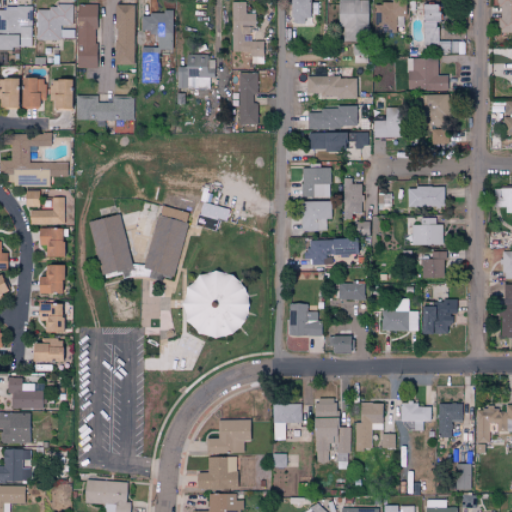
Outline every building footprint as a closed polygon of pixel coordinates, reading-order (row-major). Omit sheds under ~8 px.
[(288,0),(289,24),(306,24),(306,0),(288,0)] [(367,0),(337,0),(337,27),(343,27),(342,40),(355,41),(355,33),(367,34),(367,0)] [(511,0),(497,0),(497,33),(511,33),(511,0)] [(231,52),(244,53),(244,65),(263,65),(263,41),(244,41),(244,34),(254,34),(254,14),(246,13),(247,2),(232,2),(231,52)] [(394,33),(395,26),(401,26),(402,3),(373,3),(373,13),(377,13),(377,23),(374,22),(374,33),(394,33)] [(96,4),(77,4),(76,68),(95,68),(96,4)] [(421,45),(438,45),(439,27),(436,27),(437,5),(422,4),(421,45)] [(133,65),(133,5),(114,5),(114,65),(133,65)] [(60,41),(60,25),(73,26),(73,7),(36,6),(35,40),(60,41)] [(0,48),(31,49),(31,8),(0,7),(0,48)] [(158,83),(158,53),(171,53),(171,13),(140,13),(140,33),(156,33),(156,47),(141,47),(141,83),(158,83)] [(439,53),(457,53),(457,42),(440,41),(439,53)] [(185,55),(184,67),(176,66),(175,88),(186,88),(186,77),(213,78),(214,57),(185,55)] [(446,90),(446,75),(437,76),(437,59),(407,59),(407,90),(446,90)] [(257,94),(256,73),(238,73),(239,125),(256,124),(255,94),(257,94)] [(355,98),(355,77),(305,77),(305,94),(319,93),(319,98),(355,98)] [(0,108),(15,108),(16,79),(0,78),(0,108)] [(45,100),(44,79),(19,79),(20,108),(37,108),(37,100),(45,100)] [(50,109),(69,109),(69,80),(51,80),(50,109)] [(111,103),(96,103),(96,96),(75,95),(74,120),(132,121),(133,97),(111,96),(111,103)] [(418,96),(419,127),(447,126),(446,95),(418,96)] [(511,101),(504,102),(504,116),(502,116),(503,136),(511,135),(511,101)] [(356,127),(355,107),(321,107),(321,113),(306,113),(307,129),(356,127)] [(373,121),(372,137),(399,138),(400,108),(385,107),(384,121),(373,121)] [(430,144),(447,144),(447,130),(430,130),(430,144)] [(29,163),(28,146),(50,146),(50,133),(9,134),(9,161),(0,160),(0,168),(5,168),(5,185),(45,185),(45,177),(66,177),(66,162),(29,163)] [(367,147),(367,133),(307,134),(308,151),(343,151),(342,143),(354,143),(354,147),(367,147)] [(330,168),(302,168),(301,197),(329,198),(330,168)] [(360,214),(361,185),(343,184),(342,213),(360,214)] [(406,187),(406,207),(443,207),(443,188),(406,187)] [(511,188),(493,188),(493,207),(504,207),(504,213),(511,212),(511,188)] [(39,207),(38,191),(24,191),(25,207),(39,207)] [(29,211),(29,225),(64,224),(63,197),(51,198),(51,210),(29,211)] [(301,231),(325,231),(325,220),(330,219),(330,201),(301,202),(301,231)] [(143,270),(173,277),(188,213),(158,206),(143,270)] [(227,212),(201,206),(198,217),(196,217),(194,226),(207,229),(209,223),(202,222),(203,217),(224,222),(227,212)] [(87,222),(100,275),(131,269),(118,215),(87,222)] [(442,244),(442,224),(435,224),(435,218),(419,218),(419,225),(410,225),(411,245),(442,244)] [(38,245),(45,245),(46,258),(62,257),(61,228),(37,229),(38,245)] [(308,240),(308,250),(302,250),(302,260),(310,259),(310,265),(331,265),(331,256),(355,256),(354,239),(308,240)] [(511,251),(501,251),(501,278),(511,278),(511,251)] [(421,277),(443,277),(443,252),(420,252),(421,277)] [(61,294),(62,266),(45,265),(45,277),(37,277),(37,294),(61,294)] [(183,322),(194,328),(195,336),(203,334),(210,338),(237,332),(247,313),(245,303),(241,283),(219,271),(196,276),(192,284),(183,286),(185,294),(179,305),(183,322)] [(0,275),(0,296),(10,293),(2,275),(0,275)] [(364,299),(364,282),(338,283),(338,300),(364,299)] [(381,310),(380,331),(417,331),(417,312),(408,311),(408,299),(394,299),(394,311),(381,310)] [(449,334),(449,314),(454,314),(455,301),(421,301),(420,334),(449,334)] [(60,333),(62,304),(38,303),(37,321),(45,321),(44,332),(60,333)] [(319,336),(319,312),(306,312),(306,304),(288,304),(287,336),(319,336)] [(349,336),(330,337),(330,353),(349,353),(349,336)] [(31,344),(31,361),(61,360),(61,339),(40,339),(40,344),(31,344)] [(42,408),(43,390),(34,390),(34,384),(21,383),(21,377),(7,377),(7,393),(11,394),(10,408),(42,408)] [(335,398),(314,397),(313,415),(334,416),(335,398)] [(381,422),(381,402),(359,402),(358,422),(355,422),(354,449),(370,450),(371,422),(381,422)] [(271,404),(271,423),(300,422),(299,403),(271,404)] [(400,420),(430,421),(430,404),(400,403),(400,420)] [(438,403),(437,436),(450,437),(450,421),(461,421),(461,403),(438,403)] [(476,442),(489,442),(489,431),(511,431),(511,404),(504,404),(504,408),(476,408),(476,442)] [(0,412),(0,429),(2,429),(1,442),(28,443),(29,413),(0,412)] [(336,442),(336,416),(312,417),(314,462),(328,462),(327,443),(336,442)] [(249,419),(217,419),(216,437),(205,437),(204,452),(242,453),(242,441),(249,441),(249,419)] [(350,427),(336,427),(336,452),(349,453),(350,427)] [(394,434),(381,433),(380,447),(394,447),(394,434)] [(30,449),(3,449),(2,465),(0,465),(0,480),(21,481),(22,460),(30,460),(30,449)] [(272,466),(284,467),(285,453),(272,453),(272,466)] [(235,455),(205,456),(206,471),(195,472),(195,489),(236,487),(235,455)] [(455,489),(469,490),(470,464),(455,463),(455,489)] [(126,481),(84,479),(83,502),(103,503),(103,511),(128,511),(129,502),(125,502),(126,481)] [(24,503),(24,486),(0,485),(0,511),(9,511),(9,503),(24,503)] [(238,511),(238,508),(243,508),(243,500),(235,500),(235,493),(207,493),(207,510),(191,510),(191,511),(238,511)] [(475,495),(462,495),(462,507),(475,507),(475,495)] [(446,499),(424,500),(424,511),(455,511),(455,507),(446,507),(446,499)] [(325,511),(314,501),(303,511),(325,511)]
